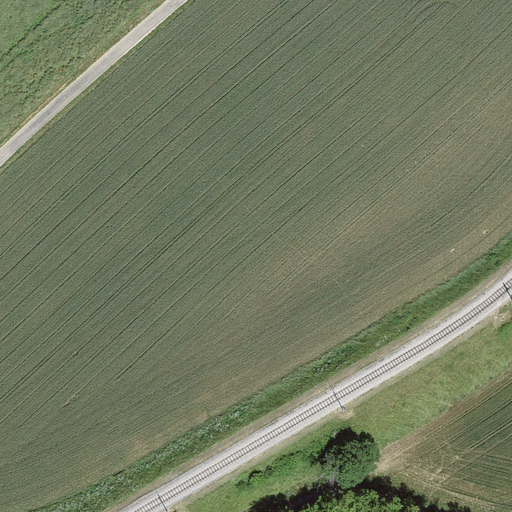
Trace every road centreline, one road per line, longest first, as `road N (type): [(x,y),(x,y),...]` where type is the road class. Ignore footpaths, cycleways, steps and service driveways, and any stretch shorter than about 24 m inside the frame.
road 1 (track): [(0,161),(180,0)]
road 2 (residential): [(277,511),(332,492),(402,511)]
